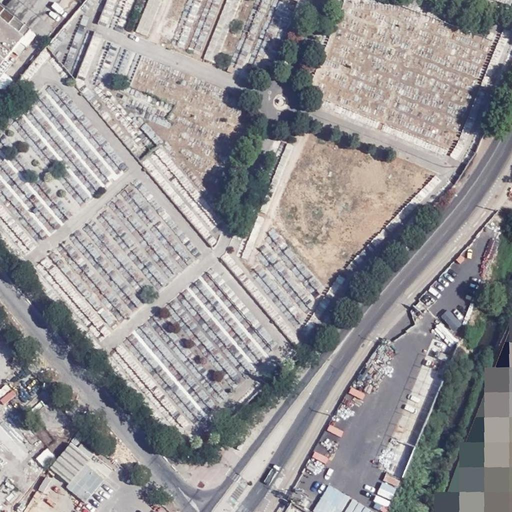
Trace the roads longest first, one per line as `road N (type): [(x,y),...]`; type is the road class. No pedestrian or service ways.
road 1 (unclassified): [(0,282),(198,511)]
road 2 (primary): [(346,336),(481,176),(511,112)]
road 3 (primary): [(346,336),(204,511)]
road 4 (primary): [(240,511),(323,386),(346,336)]
